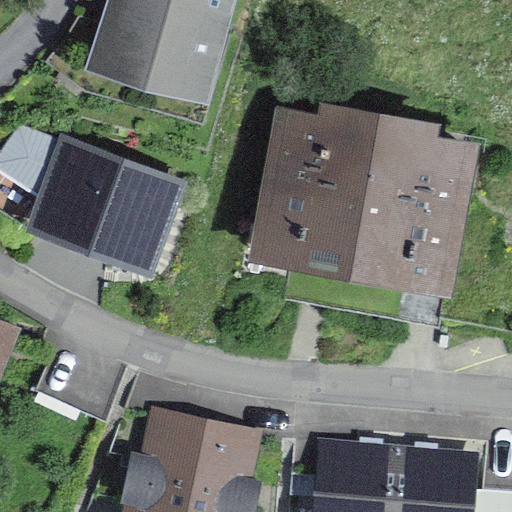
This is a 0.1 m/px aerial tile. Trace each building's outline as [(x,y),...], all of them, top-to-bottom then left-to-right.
[(242,0),(109,0),(93,56),(220,90),(242,0)] [(452,282),(453,275),(464,277),(491,127),(449,120),(452,106),(332,84),(329,98),(286,91),(272,169),(268,169),(254,247),(452,282)] [(163,264),(194,172),(63,127),(60,136),(19,121),(0,152),(0,162),(42,188),(32,219),(163,264)] [(0,388),(26,322),(0,311),(0,388)] [(261,511),(270,470),(261,469),(269,426),(151,404),(143,446),(134,444),(125,491),(134,493),(130,511),(261,511)] [(362,432),(362,437),(324,435),(319,511),(399,511),(403,439),(386,438),(386,433),(362,432)] [(511,511),(511,488),(483,487),(485,443),(441,441),(442,436),(418,435),(418,440),(403,439),(399,511),(511,511)]
